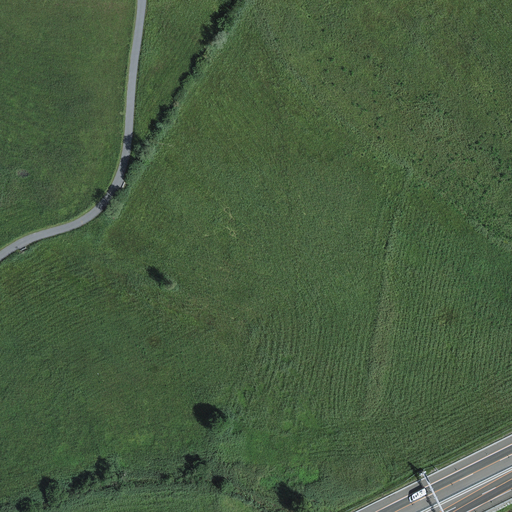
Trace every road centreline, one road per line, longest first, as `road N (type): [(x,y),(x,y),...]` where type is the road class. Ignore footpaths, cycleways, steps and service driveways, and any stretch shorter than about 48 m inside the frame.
road 1 (track): [(0,259),(76,225),(114,192),(129,140),(143,0)]
road 2 (motorway): [(511,455),(397,511)]
